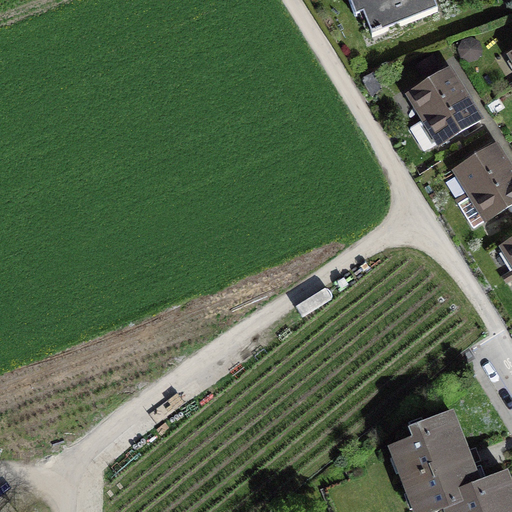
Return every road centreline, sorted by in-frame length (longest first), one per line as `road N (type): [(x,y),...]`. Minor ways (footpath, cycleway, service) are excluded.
road 1 (residential): [(65,511),(65,478),(78,455),(417,213)]
road 2 (track): [(290,0),(511,358)]
